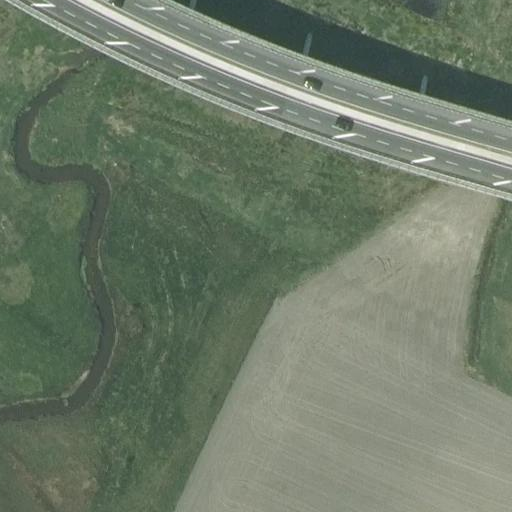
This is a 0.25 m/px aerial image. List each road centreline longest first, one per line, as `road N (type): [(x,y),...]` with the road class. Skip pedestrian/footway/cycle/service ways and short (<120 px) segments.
road 1 (primary): [(55,0),(249,92),(511,181)]
road 2 (primary): [(511,144),(317,83),(129,0)]
